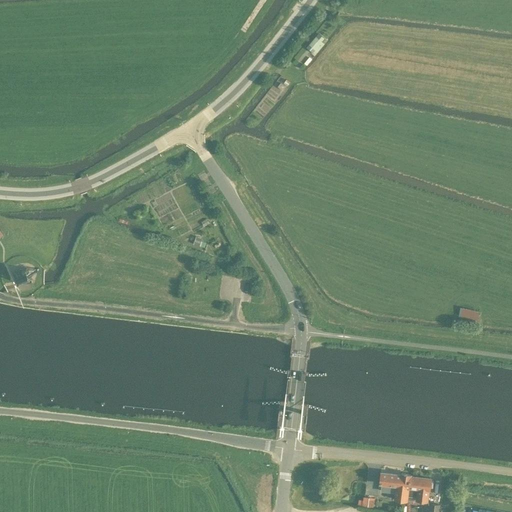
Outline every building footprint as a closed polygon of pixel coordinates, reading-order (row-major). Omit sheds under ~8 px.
[(319,34),(307,48),(314,54),(324,44),(321,42),(324,39),(319,34)] [(18,285),(31,280),(27,268),(14,272),(18,285)] [(478,320),(480,311),(460,307),(458,316),(478,320)] [(409,487),(411,476),(411,474),(401,473),(401,475),(381,473),(380,483),(396,485),(394,499),(407,501),(409,487)] [(409,487),(408,496),(416,497),(416,500),(427,501),(428,495),(429,489),(431,479),(411,476),(409,487)] [(359,499),(358,505),(362,505),(362,506),(374,508),(375,498),(363,497),(363,499),(359,499)] [(438,511),(440,504),(430,502),(428,511),(438,511)]
